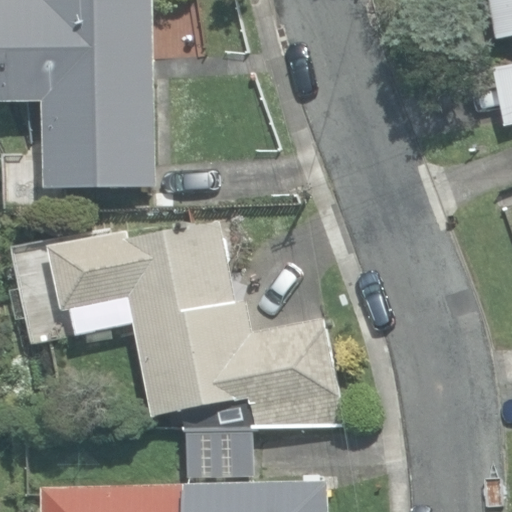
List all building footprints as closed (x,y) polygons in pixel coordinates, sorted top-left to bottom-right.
[(52,100),(53,187),(160,185),(157,0),(1,0),(2,10),(0,10),(0,84),(6,84),(6,100),(52,100)] [(511,64),(500,67),(509,123),(511,122),(511,0),(493,0),(500,38),(511,35),(511,64)] [(217,403),(222,426),(349,423),(328,318),(255,333),(249,299),(240,301),(224,222),(137,240),(135,229),(58,244),(71,310),(135,297),(158,415),(217,403)] [(193,476),(259,476),(259,429),(193,430),(193,476)] [(335,511),(334,481),(192,485),(192,511),(335,511)] [(192,511),(192,485),(53,489),(53,511),(192,511)]
